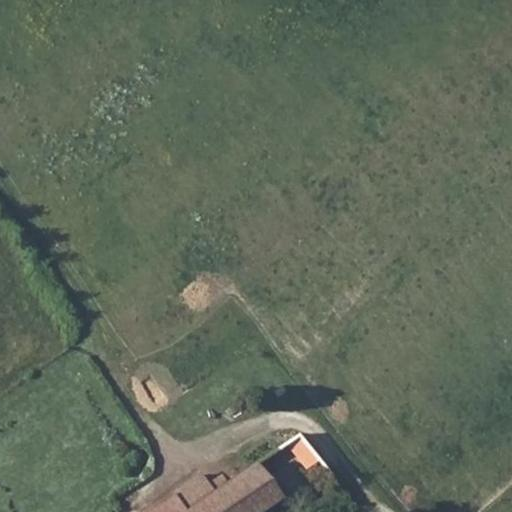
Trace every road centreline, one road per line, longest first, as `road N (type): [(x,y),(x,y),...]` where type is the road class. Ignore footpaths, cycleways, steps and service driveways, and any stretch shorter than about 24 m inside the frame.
road 1 (track): [(378,511),(313,432),(284,418),(176,455),(122,502),(125,511)]
road 2 (track): [(176,455),(0,202)]
